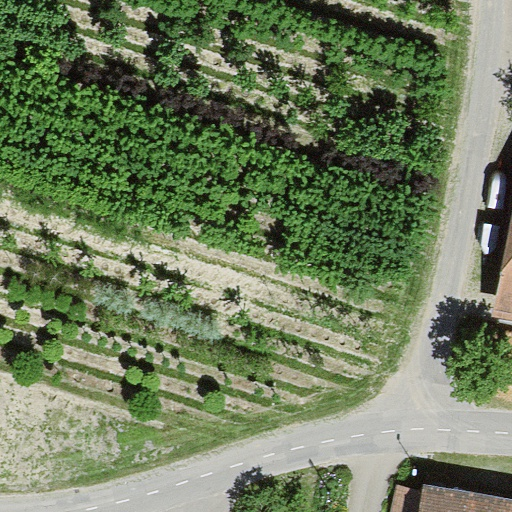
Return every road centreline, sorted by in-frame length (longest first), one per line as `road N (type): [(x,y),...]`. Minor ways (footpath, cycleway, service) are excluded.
road 1 (unclassified): [(415,431),(459,218),(489,0)]
road 2 (track): [(298,447),(286,379),(262,360),(0,284)]
road 3 (residential): [(69,511),(298,447),(415,431)]
